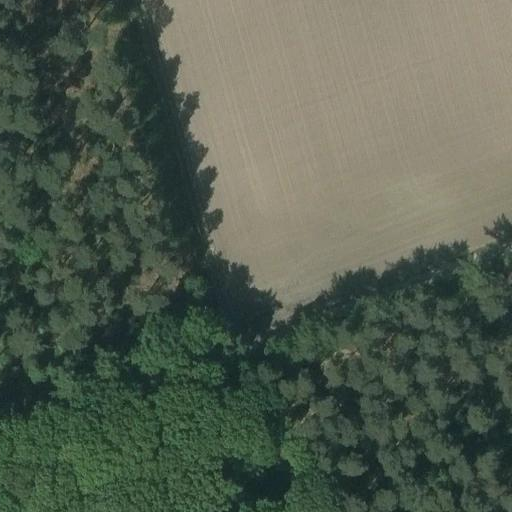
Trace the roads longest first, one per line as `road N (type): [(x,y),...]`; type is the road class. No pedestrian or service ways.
road 1 (track): [(0,447),(511,249)]
road 2 (track): [(231,356),(128,0)]
